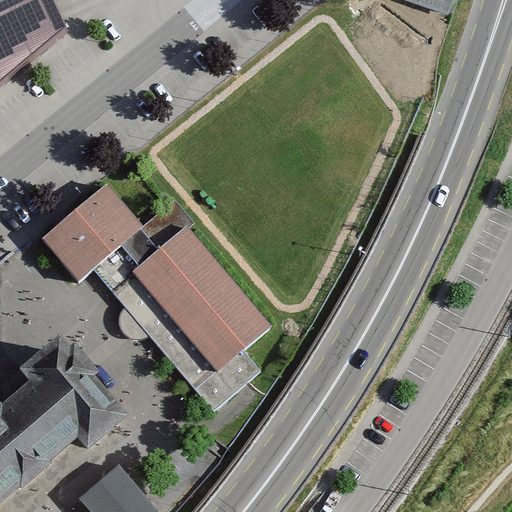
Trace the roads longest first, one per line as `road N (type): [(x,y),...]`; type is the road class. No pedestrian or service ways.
road 1 (primary): [(505,0),(434,196),(386,299),(245,511)]
road 2 (tertiary): [(355,511),(511,255)]
road 3 (tertiary): [(221,0),(0,179)]
